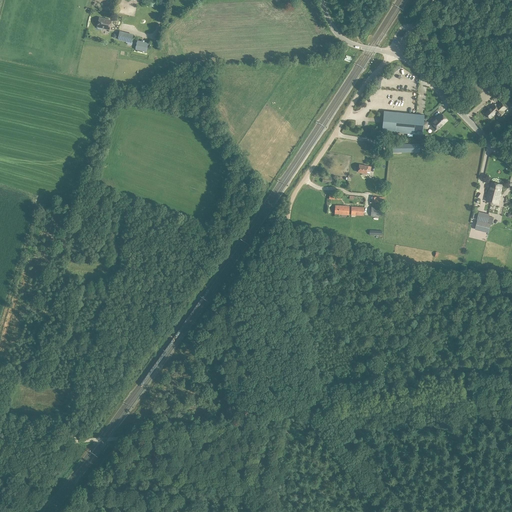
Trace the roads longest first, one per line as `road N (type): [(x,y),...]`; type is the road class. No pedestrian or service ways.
road 1 (track): [(317,399),(290,284),(287,214),(359,94),(406,34)]
road 2 (unclassified): [(511,163),(413,64),(339,36),(321,0)]
road 3 (track): [(119,438),(247,425),(317,399)]
road 4 (track): [(317,399),(405,377),(511,380)]
road 5 (track): [(391,511),(317,399)]
